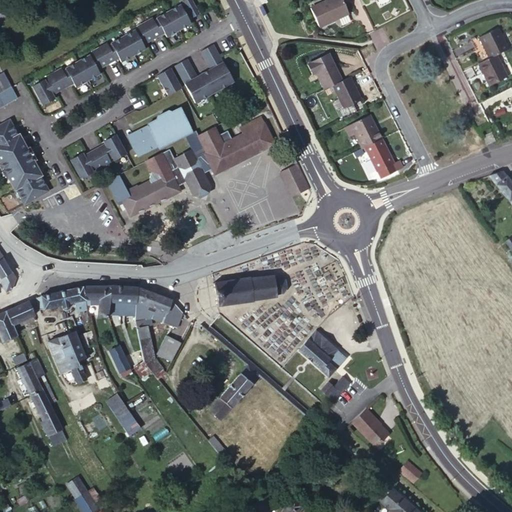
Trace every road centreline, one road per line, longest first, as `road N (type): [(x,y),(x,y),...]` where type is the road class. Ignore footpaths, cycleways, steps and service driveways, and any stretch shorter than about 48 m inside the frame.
road 1 (secondary): [(502,511),(454,467),(420,416),(361,267)]
road 2 (tertiary): [(61,265),(177,267),(321,223)]
road 3 (residential): [(118,83),(35,127),(46,148),(129,106)]
road 4 (residential): [(431,180),(380,60),(389,47),(428,29)]
road 5 (secondary): [(243,16),(315,165)]
road 6 (residential): [(243,16),(118,83)]
road 7 (residential): [(74,406),(44,346),(27,283)]
